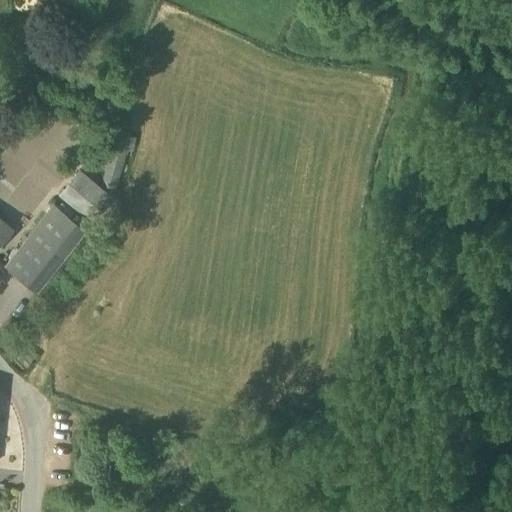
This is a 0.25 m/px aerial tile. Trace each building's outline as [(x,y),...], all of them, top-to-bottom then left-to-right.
[(111,147),(102,180),(117,190),(126,154),(131,134),(122,132),(124,125),(116,123),(115,130),(111,147)] [(98,148),(95,155),(106,160),(109,152),(98,148)] [(79,169),(57,197),(91,223),(113,195),(79,169)] [(37,290),(49,274),(85,226),(54,202),(5,265),(37,290)] [(0,245),(4,240),(13,229),(0,218),(0,245)]
